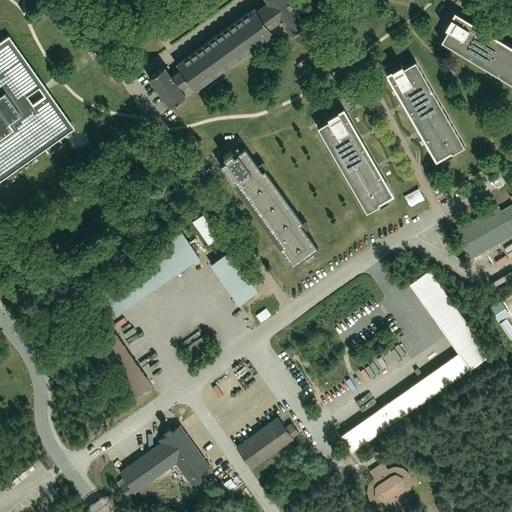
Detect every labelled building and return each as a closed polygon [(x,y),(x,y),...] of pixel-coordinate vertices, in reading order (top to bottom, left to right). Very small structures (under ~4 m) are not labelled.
[(306,23),(289,0),(265,0),(267,2),(256,10),(254,7),(175,64),(180,70),(171,76),(164,66),(148,77),(169,105),(184,94),(180,88),(189,82),(194,90),(273,33),(269,27),(280,19),(290,34),(306,23)] [(440,41),(511,83),(511,47),(510,47),(496,38),(495,40),(490,37),(492,35),(488,32),(487,33),(483,30),(468,21),(467,23),(462,21),(464,18),(460,16),(460,15),(460,16),(454,13),(451,18),(450,17),(446,24),(444,27),(447,29),(440,41)] [(279,28),(277,24),(274,26),(272,28),(274,31),(277,35),(279,33),(282,31),(279,28)] [(32,103),(26,95),(30,92),(34,89),(38,86),(8,44),(7,43),(0,47),(0,173),(48,139),(66,126),(50,103),(45,95),(40,98),(36,101),(32,103)] [(297,64),(303,73),(309,68),(303,59),(297,64)] [(464,145),(415,60),(403,67),(401,64),(396,67),(391,70),(391,71),(386,74),(389,79),(389,80),(391,84),(392,83),(394,82),(397,87),(395,88),(403,103),(406,107),(405,107),(405,108),(408,112),(408,111),(410,110),(413,115),(411,116),(419,131),(422,135),(421,136),(424,140),(424,139),(427,138),(429,143),(427,144),(435,159),(442,155),(450,151),(451,153),(464,145)] [(338,111),(337,110),(331,114),(327,116),(329,120),(317,126),(366,212),(378,204),(379,204),(378,202),(385,198),(392,194),(383,179),(381,180),(378,176),(380,174),(381,174),(379,170),(378,170),(375,166),(367,151),(365,152),(362,148),(364,146),(365,146),(363,142),(362,142),(359,137),(351,123),(349,124),(346,120),(348,118),(349,118),(346,114),(343,109),(338,111)] [(262,169),(245,146),(234,154),(231,150),(223,156),(226,159),(220,164),(233,183),(236,181),(281,245),(279,247),(292,265),(317,247),(300,223),(303,222),(264,168),(262,169)] [(443,189),(437,178),(429,182),(435,193),(443,189)] [(418,188),(404,196),(410,207),(424,199),(418,188)] [(511,232),(511,193),(510,194),(511,197),(511,202),(500,209),(497,204),(454,229),(470,257),(511,232)] [(182,233),(95,293),(111,316),(197,256),(197,257),(198,256),(182,233)] [(212,262),(211,263),(239,304),(240,303),(240,302),(256,292),(228,252),(213,263),(212,262)] [(409,281),(459,352),(340,436),(351,451),(488,354),(428,269),(411,281),(410,280),(409,281)] [(113,332),(97,343),(134,396),(151,384),(146,377),(145,378),(113,331),(112,332),(113,332)] [(278,417),(236,446),(250,467),(292,437),(292,436),(298,431),(292,422),(285,427),(278,417)] [(127,482),(120,487),(127,496),(133,491),(134,492),(175,462),(188,480),(189,480),(194,486),(203,479),(199,473),(209,466),(179,424),(171,429),(168,425),(164,429),(167,433),(159,438),(161,441),(119,471),(127,482)] [(310,448),(304,452),(311,461),(316,457),(310,448)] [(367,484),(366,491),(368,499),(374,504),(383,506),(390,504),(395,510),(398,508),(405,504),(409,501),(404,495),(409,488),(410,481),(408,473),(401,468),(394,466),(386,469),(382,462),(378,465),(372,468),(368,471),(373,478),(367,484)]
